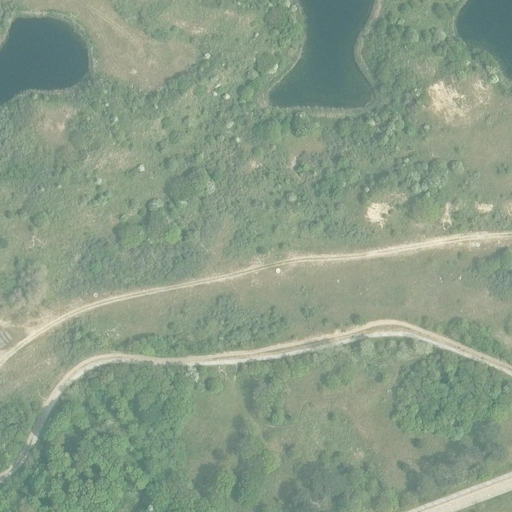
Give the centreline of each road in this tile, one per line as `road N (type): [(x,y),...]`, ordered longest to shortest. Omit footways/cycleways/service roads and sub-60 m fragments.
road 1 (unknown): [(511,369),(385,325),(253,353),(98,358),(60,382),(15,463),(0,475)]
road 2 (track): [(0,364),(88,306),(291,261),(511,236)]
